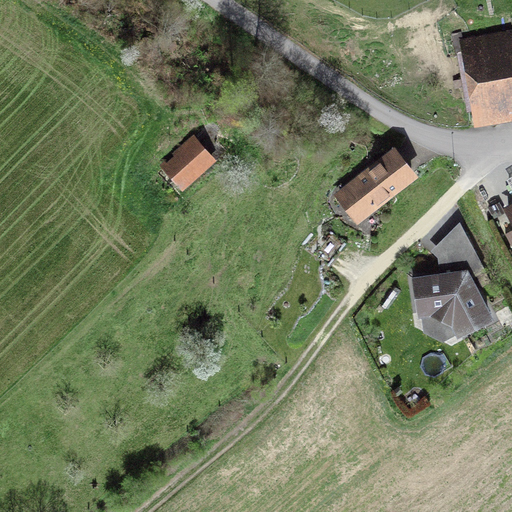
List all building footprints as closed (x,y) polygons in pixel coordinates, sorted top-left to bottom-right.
[(511,44),(459,54),(469,111),(511,103),(511,44)] [(176,163),(188,176),(206,160),(194,147),(176,163)] [(412,175),(393,151),(341,193),(360,216),(412,175)] [(303,250),(327,268),(345,244),(321,226),(303,250)] [(239,283),(248,290),(256,280),(248,273),(239,283)] [(489,318),(466,273),(417,281),(419,314),(443,309),(450,314),(461,333),(489,318)]
